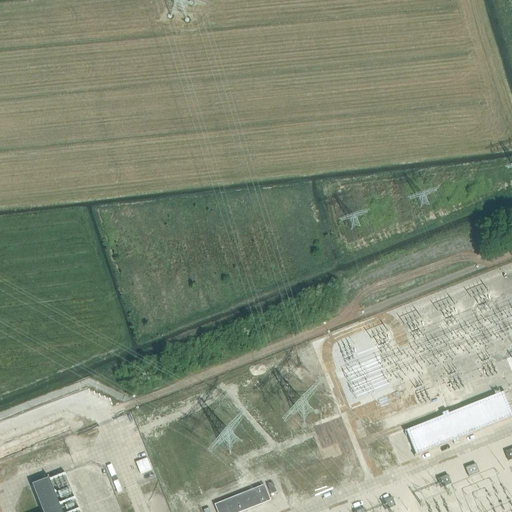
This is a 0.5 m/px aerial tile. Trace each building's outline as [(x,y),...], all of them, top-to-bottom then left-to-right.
[(442,415),(443,417),(405,432),(415,457),(452,442),(453,445),(460,442),(459,439),(511,418),(511,411),(504,393),(449,414),(448,412),(442,415)] [(479,473),(476,464),(465,469),(469,478),(479,473)] [(451,485),(448,475),(437,479),(441,489),(451,485)] [(50,479),(49,477),(47,478),(48,480),(33,486),(42,511),(62,511),(59,503),(50,479)] [(273,483),(267,485),(271,495),(277,492),(273,483)] [(214,505),(217,511),(243,511),(270,501),(264,485),(214,505)] [(396,506),(392,497),(381,502),(385,511),(396,506)]
